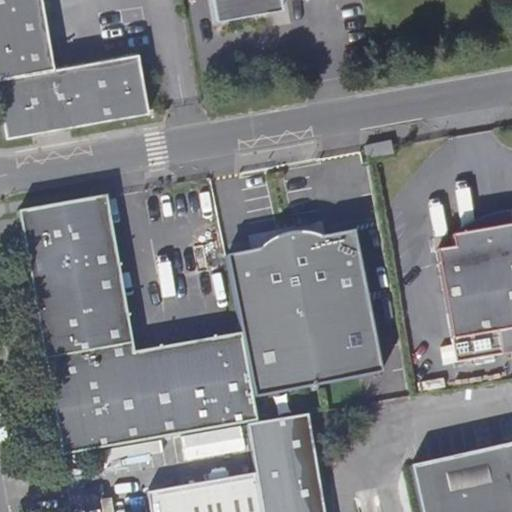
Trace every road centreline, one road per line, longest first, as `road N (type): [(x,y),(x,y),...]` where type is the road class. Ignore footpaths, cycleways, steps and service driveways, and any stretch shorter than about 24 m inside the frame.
road 1 (unknown): [(347,511),(364,451),(416,425),(511,403)]
road 2 (unknown): [(127,153),(170,341)]
road 3 (unknown): [(191,142),(158,0)]
